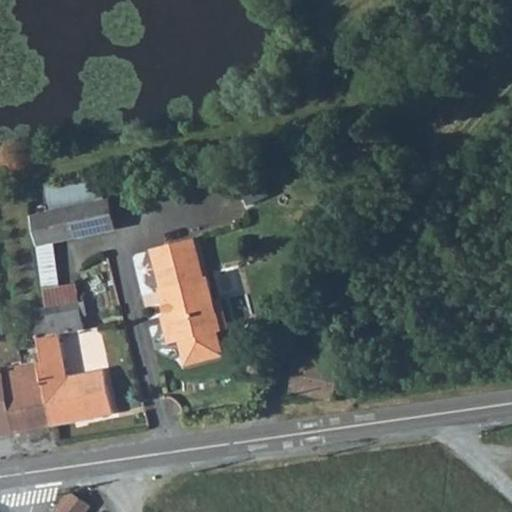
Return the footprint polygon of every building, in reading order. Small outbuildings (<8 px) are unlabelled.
[(93,204),(101,236),(118,232),(109,201),(93,204)] [(54,246),(101,236),(93,204),(33,217),(39,249),(54,246)] [(228,330),(223,311),(217,312),(215,303),(210,279),(204,280),(195,242),(154,252),(170,316),(171,323),(166,325),(170,344),(183,342),(187,354),(201,361),(210,359),(218,346),(215,333),(228,330)] [(43,291),(61,288),(54,246),(39,249),(37,250),(43,291)] [(43,364),(55,427),(113,416),(105,373),(69,379),(61,336),(85,331),(76,285),(61,288),(43,291),(46,310),(33,313),(43,364)] [(334,400),(343,365),(300,355),(292,390),(334,400)] [(2,372),(13,436),(55,427),(43,364),(2,372)] [(0,438),(13,436),(2,372),(0,371),(0,438)] [(86,511),(89,508),(68,495),(56,511),(86,511)]
